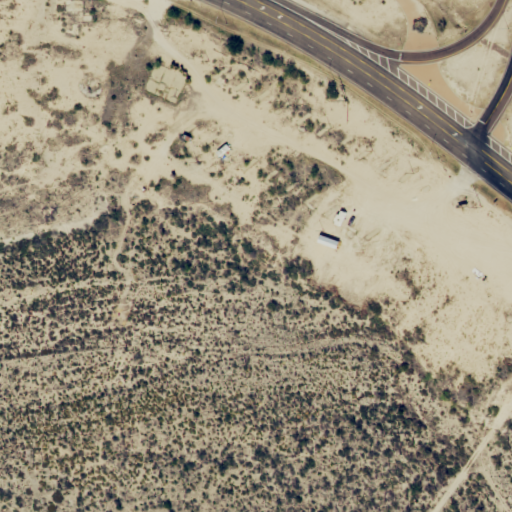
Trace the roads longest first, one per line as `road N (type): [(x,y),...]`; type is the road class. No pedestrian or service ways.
road 1 (primary): [(468,144),(340,51),(247,0)]
road 2 (trunk): [(499,0),(483,26),(458,44),(405,55),(280,0)]
